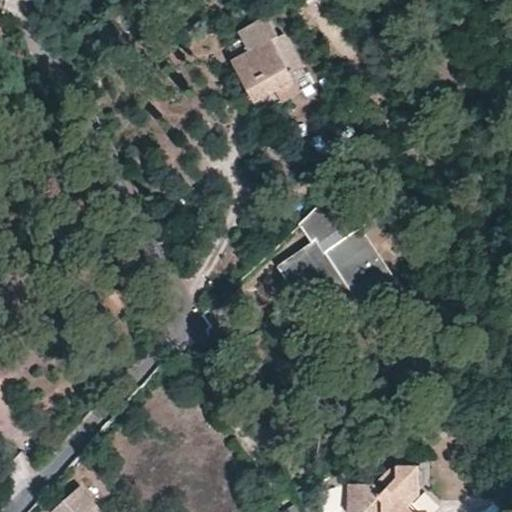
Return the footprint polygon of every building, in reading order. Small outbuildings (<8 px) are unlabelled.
[(274,11),(268,13),(280,34),(285,31),(274,11)] [(244,80),(256,100),(296,78),(273,38),(280,34),(268,13),(240,28),(245,39),(251,50),(237,58),(233,60),(244,80)] [(296,78),(256,100),(261,111),(312,83),(285,31),(280,34),(273,38),(296,78)] [(231,46),(237,58),(251,50),(245,39),(231,46)] [(326,201),(304,222),(319,242),(348,221),(326,201)] [(327,254),(319,242),(284,265),(293,277),(306,295),(314,290),(325,305),(328,307),(331,307),(334,307),(337,305),(359,290),(364,299),(396,276),(363,229),(327,254)] [(419,511),(414,507),(423,496),(423,467),(397,466),(383,479),(390,487),(390,489),(389,490),(388,491),(386,491),(379,484),(352,483),(351,511),(433,511),(419,511)]
